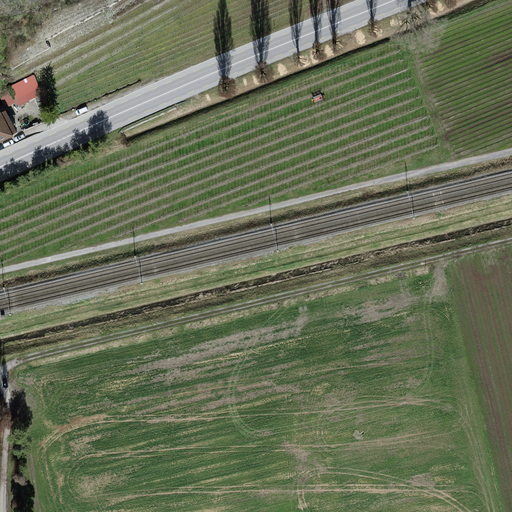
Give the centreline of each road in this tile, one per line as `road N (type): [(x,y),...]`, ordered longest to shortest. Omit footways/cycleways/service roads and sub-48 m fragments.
road 1 (track): [(0,377),(39,354),(511,240)]
road 2 (track): [(0,270),(511,149)]
road 3 (primary): [(0,167),(395,0)]
road 4 (track): [(5,511),(0,378)]
